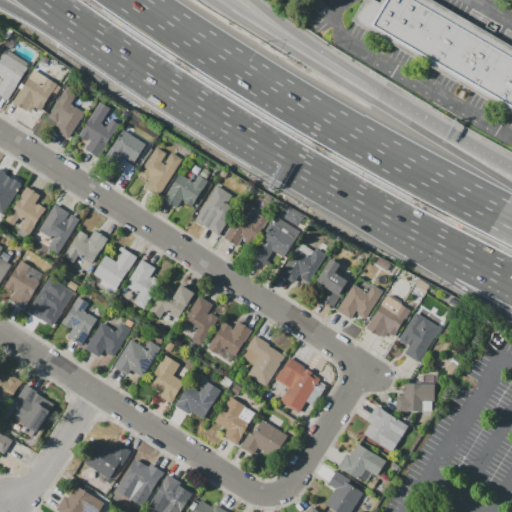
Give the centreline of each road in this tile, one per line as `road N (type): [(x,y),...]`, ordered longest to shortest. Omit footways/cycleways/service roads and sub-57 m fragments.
road 1 (residential): [(363,364),(287,488),(274,496),(0,332)]
road 2 (residential): [(378,376),(0,133)]
road 3 (motorway): [(471,191),(246,71),(134,0)]
road 4 (motorway): [(511,189),(208,0)]
road 5 (motorway): [(136,68),(424,234)]
road 6 (motorway): [(511,166),(294,42)]
road 7 (motorway): [(0,1),(92,54),(136,68)]
road 8 (residential): [(100,394),(42,485),(10,501)]
road 9 (motorway): [(424,234),(511,320)]
